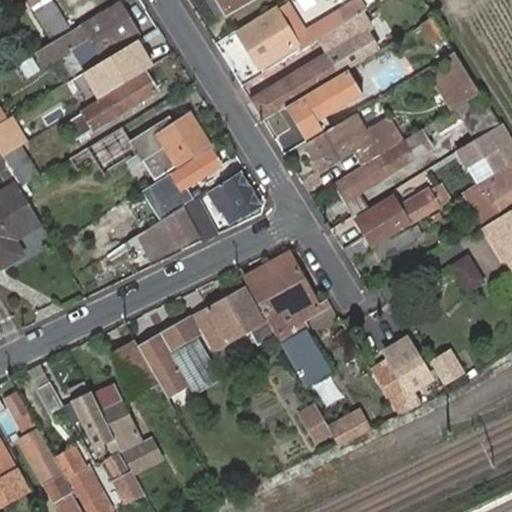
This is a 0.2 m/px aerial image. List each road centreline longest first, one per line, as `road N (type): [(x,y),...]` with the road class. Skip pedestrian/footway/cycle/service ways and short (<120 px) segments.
road 1 (residential): [(0,360),(299,216)]
road 2 (residential): [(165,0),(299,216)]
road 3 (track): [(441,0),(511,110)]
